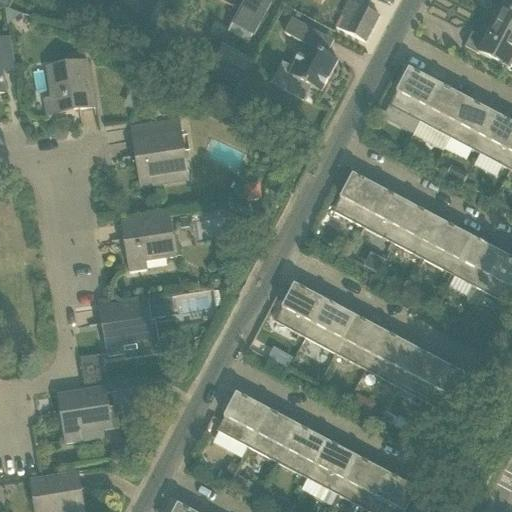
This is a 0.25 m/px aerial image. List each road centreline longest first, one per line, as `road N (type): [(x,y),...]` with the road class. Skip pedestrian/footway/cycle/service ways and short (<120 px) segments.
road 1 (residential): [(141,511),(413,0)]
road 2 (residential): [(0,401),(63,386),(41,168)]
